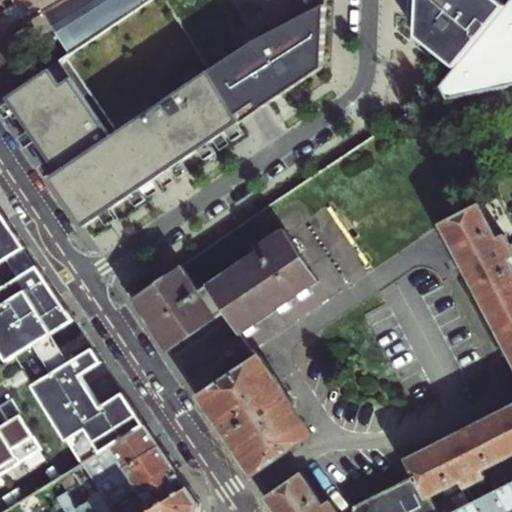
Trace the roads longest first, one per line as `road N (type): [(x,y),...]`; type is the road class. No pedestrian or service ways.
road 1 (residential): [(369,0),(360,94),(87,278)]
road 2 (residential): [(243,511),(87,278)]
road 3 (residential): [(87,278),(0,150)]
